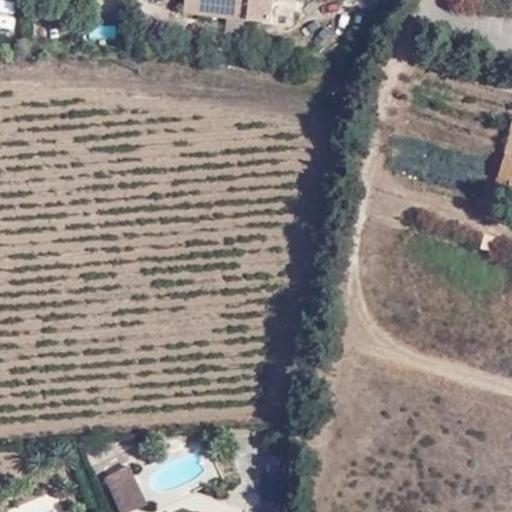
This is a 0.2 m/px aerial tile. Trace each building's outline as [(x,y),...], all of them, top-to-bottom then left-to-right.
[(248,0),(183,0),(183,15),(245,24),(248,0)] [(0,28),(14,30),(16,4),(0,2),(0,28)] [(511,127),(510,127),(502,158),(511,160),(511,127)] [(511,160),(502,158),(485,219),(508,225),(511,211),(511,205),(501,202),(504,191),(511,193),(511,160)] [(104,477),(116,511),(131,511),(145,507),(131,467),(104,477)] [(264,474),(262,500),(275,501),(277,476),(264,474)]
